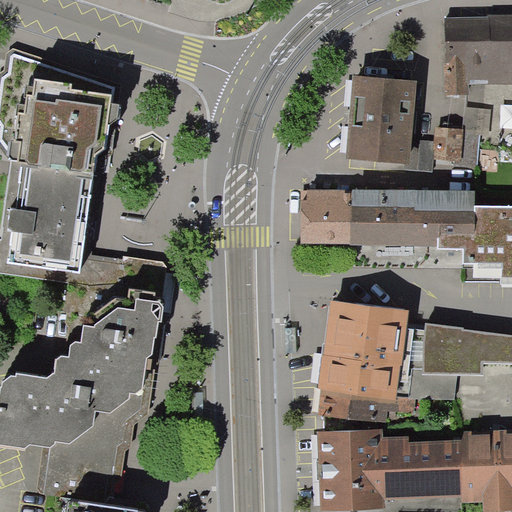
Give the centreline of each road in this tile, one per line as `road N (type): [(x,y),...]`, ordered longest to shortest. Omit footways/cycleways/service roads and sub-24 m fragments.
road 1 (primary): [(243,77),(227,120),(218,193),(227,511)]
road 2 (primary): [(272,511),(262,193),(266,133),(283,89)]
road 3 (residential): [(243,77),(6,0)]
road 4 (primary): [(283,89),(330,30),(377,0)]
